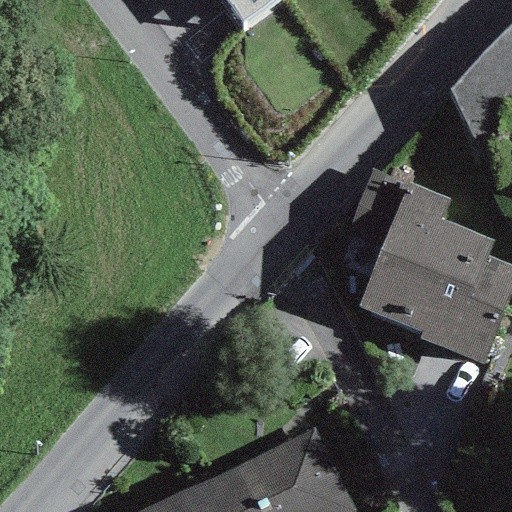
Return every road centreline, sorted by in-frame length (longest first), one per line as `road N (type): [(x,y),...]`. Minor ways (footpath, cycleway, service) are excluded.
road 1 (tertiary): [(281,228),(37,511)]
road 2 (residential): [(422,511),(281,228)]
road 3 (tertiary): [(485,0),(281,228)]
road 4 (residential): [(281,228),(115,0)]
